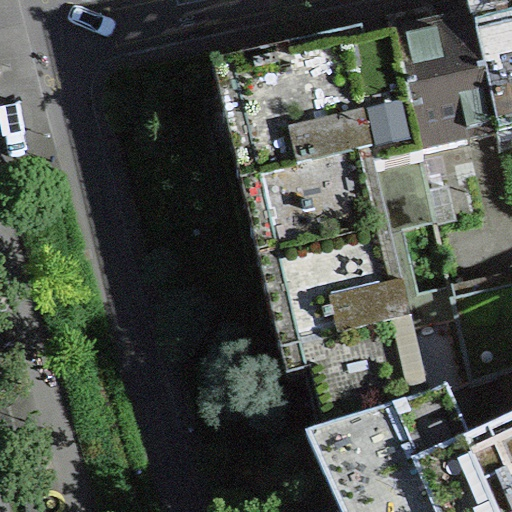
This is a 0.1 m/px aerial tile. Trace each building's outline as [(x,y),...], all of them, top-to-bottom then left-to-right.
[(501,140),(511,137),(511,14),(496,18),(474,23),(495,116),(500,136),(501,140)] [(495,116),(474,23),(443,30),(441,31),(394,41),(419,154),(421,153),(500,136),(495,116)] [(319,438),(425,405),(440,398),(447,395),(469,385),(471,384),(452,299),(449,287),(419,294),(404,231),(435,224),(419,154),(394,41),(335,55),(333,44),(325,46),(286,54),(289,66),(234,78),(243,118),(225,123),(253,238),(270,234),(319,438)] [(511,285),(452,299),(471,384),(497,376),(511,370),(511,285)] [(511,409),(511,435),(486,448),(511,507),(511,370),(497,376),(498,378),(511,409)] [(425,405),(319,438),(308,442),(340,511),(433,511),(414,469),(463,448),(440,398),(425,405)] [(463,448),(414,469),(433,511),(511,511),(511,507),(486,448),(482,439),(463,448)]
